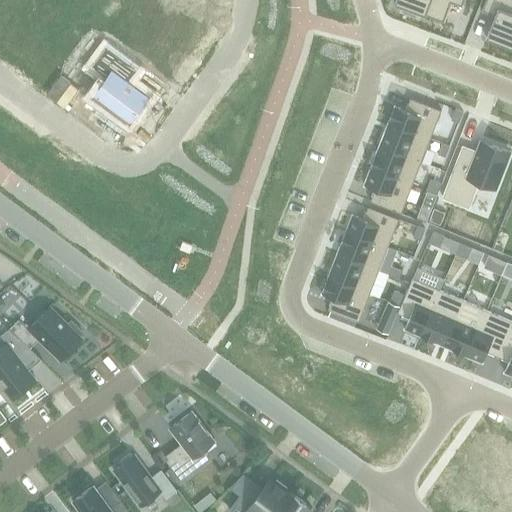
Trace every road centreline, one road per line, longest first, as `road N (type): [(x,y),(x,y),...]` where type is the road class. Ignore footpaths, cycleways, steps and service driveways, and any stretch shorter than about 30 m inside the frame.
road 1 (residential): [(456,389),(306,325),(292,305),(289,282),(373,59),(371,38)]
road 2 (residential): [(246,0),(237,37),(150,159),(114,164),(0,77)]
road 3 (residential): [(394,498),(171,338)]
road 4 (residential): [(171,338),(0,481)]
road 5 (residential): [(171,338),(0,209)]
road 6 (residential): [(511,96),(371,38)]
road 7 (residential): [(456,389),(394,498)]
